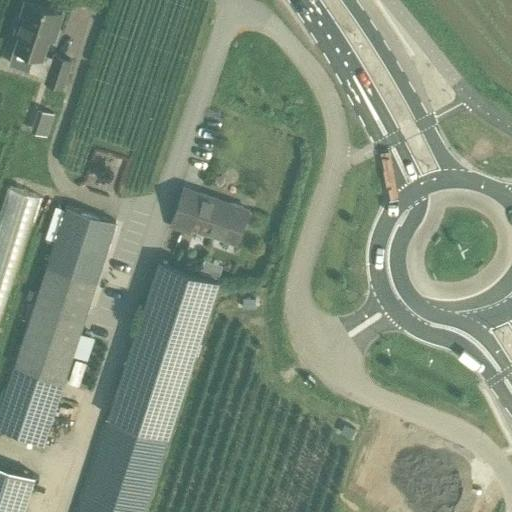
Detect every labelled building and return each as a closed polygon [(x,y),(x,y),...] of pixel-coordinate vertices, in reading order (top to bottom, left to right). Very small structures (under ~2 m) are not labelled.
[(64,86),(72,59),(55,54),(54,59),(44,55),(53,28),(58,30),(64,13),(26,0),(16,31),(21,33),(16,47),(35,53),(30,69),(48,75),(47,80),(64,86)] [(183,189),(171,225),(189,231),(190,225),(237,240),(248,207),(200,192),(199,194),(183,189)] [(0,407),(0,428),(43,443),(116,220),(67,204),(38,291),(31,288),(28,297),(36,299),(0,407)] [(160,259),(109,415),(77,511),(142,511),(219,278),(160,259)] [(0,511),(21,511),(35,472),(0,461),(0,511)]
